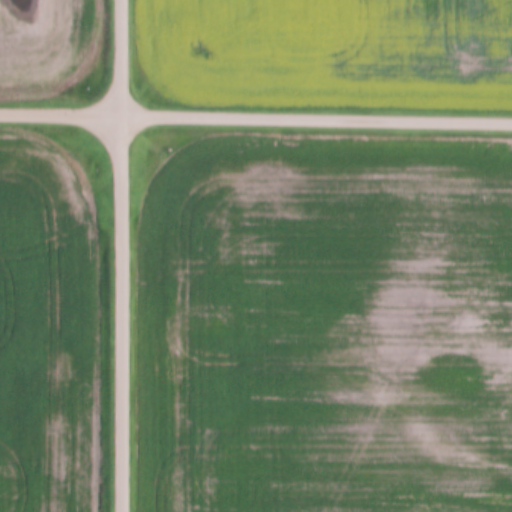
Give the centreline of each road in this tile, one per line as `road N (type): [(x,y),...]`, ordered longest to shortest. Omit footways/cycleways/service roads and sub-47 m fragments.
road 1 (residential): [(0,117),(511,124)]
road 2 (residential): [(127,511),(125,0)]
